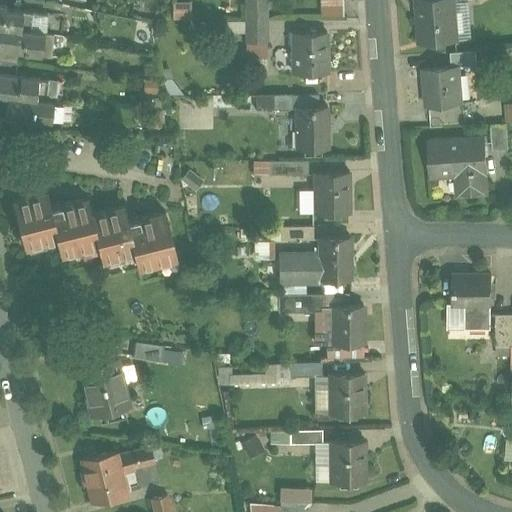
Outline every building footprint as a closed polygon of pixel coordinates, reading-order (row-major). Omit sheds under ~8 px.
[(419,0),(422,42),(457,39),(455,1),(454,0),(419,0)] [(34,12),(7,8),(8,4),(3,3),(0,2),(0,25),(31,30),(32,29),(34,12)] [(346,5),(324,5),(324,16),(346,16),(346,5)] [(269,7),(248,7),(248,19),(269,19),(269,7)] [(269,19),(248,19),(248,32),(269,33),(269,19)] [(31,30),(0,25),(0,46),(20,50),(53,54),(56,32),(32,29),(31,30)] [(269,33),(248,32),(248,42),(269,42),(269,33)] [(328,32),(295,33),(296,72),(329,71),(328,32)] [(20,50),(0,46),(0,58),(19,61),(20,50)] [(479,50),(453,52),(454,66),(462,65),(462,66),(480,65),(479,50)] [(19,61),(0,58),(0,71),(17,74),(19,61)] [(454,66),(425,68),(428,104),(465,101),(462,66),(462,65),(454,66)] [(17,74),(0,71),(0,93),(10,95),(10,94),(48,98),(48,97),(50,78),(17,74)] [(48,98),(10,94),(10,95),(8,115),(7,116),(31,119),(36,120),(36,115),(63,118),(66,100),(48,97),(48,98)] [(293,94),(257,94),(257,108),(293,108),(293,94)] [(329,105),(298,106),(299,147),(330,147),(329,105)] [(31,119),(7,116),(8,115),(2,114),(0,131),(29,132),(31,119)] [(509,122),(493,123),(495,149),(511,148),(509,122)] [(486,136),(431,140),(434,177),(463,175),(465,194),(490,193),(486,136)] [(309,160),(270,160),(271,174),(309,174),(309,160)] [(352,170),(317,171),(318,212),(351,212),(350,183),(352,183),(352,170)] [(126,205),(94,213),(90,198),(53,208),(49,192),(15,200),(27,247),(59,239),(63,255),(100,245),(104,261),(137,253),(141,268),(179,259),(167,211),(130,221),(126,205)] [(315,225),(283,226),(283,239),(315,239),(315,225)] [(352,236),(321,236),(322,253),(281,253),(281,281),(324,281),(324,278),(353,278),(352,236)] [(492,274),(455,274),(455,304),(449,304),(449,326),(492,326),(492,274)] [(327,293),(280,294),(280,311),(324,311),(324,307),(327,307),(327,293)] [(499,312),(511,311),(511,302),(498,303),(499,312)] [(365,304),(334,304),(334,342),(366,342),(365,304)] [(511,314),(498,314),(498,346),(511,346),(511,314)] [(166,344),(138,340),(136,355),(164,359),(166,344)] [(120,356),(82,365),(94,414),(132,405),(120,356)] [(323,362),(293,362),(293,376),(323,376),(323,362)] [(367,373),(332,374),(332,414),(366,413),(365,385),(367,385),(367,373)] [(322,430),(291,430),(291,442),(322,442),(322,430)] [(257,435),(243,443),(251,458),(265,450),(257,435)] [(367,441),(333,441),(334,482),(366,482),(366,453),(367,454),(367,441)] [(152,444),(118,453),(123,470),(156,461),(152,444)] [(117,449),(83,458),(86,469),(82,470),(86,484),(90,483),(95,502),(129,493),(123,470),(118,453),(117,449)] [(313,487),(281,486),(280,500),(313,502),(313,487)] [(172,511),(167,494),(152,498),(156,511),(172,511)] [(276,511),(278,504),(252,503),(252,511),(276,511)]
